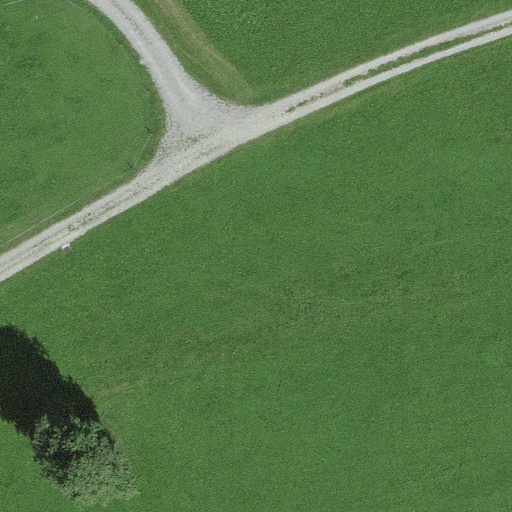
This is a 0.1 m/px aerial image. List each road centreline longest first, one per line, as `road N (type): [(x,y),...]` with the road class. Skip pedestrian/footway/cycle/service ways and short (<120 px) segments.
road 1 (track): [(0,263),(197,144),(511,26)]
road 2 (track): [(197,144),(125,24),(91,0)]
